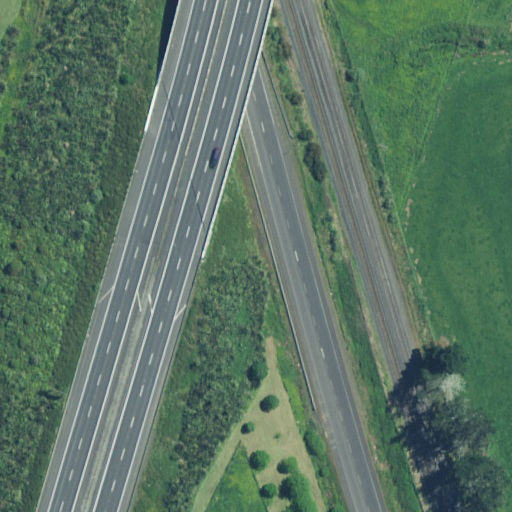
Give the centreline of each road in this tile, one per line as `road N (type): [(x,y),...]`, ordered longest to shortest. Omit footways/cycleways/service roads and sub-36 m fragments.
road 1 (unclassified): [(370,511),(219,0)]
road 2 (motorway): [(256,0),(118,511)]
road 3 (motorway): [(78,511),(179,166),(211,0)]
